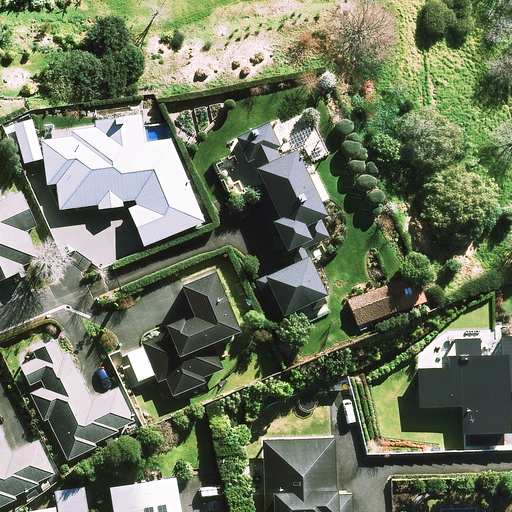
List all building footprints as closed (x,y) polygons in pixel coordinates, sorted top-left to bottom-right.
[(327,302),(304,251),(332,239),(297,157),(284,162),(268,127),(236,141),(247,165),(251,163),(268,201),(258,205),(271,233),(275,231),(287,258),(291,268),(258,282),(275,322),(281,319),(282,322),(327,302)] [(24,268),(38,262),(25,234),(36,229),(20,194),(1,203),(0,200),(0,285),(12,280),(14,285),(29,279),(24,268)] [(239,339),(216,279),(183,291),(195,322),(142,343),(158,385),(166,382),(172,399),(206,386),(204,380),(223,373),(214,348),(239,339)] [(426,304),(422,293),(412,297),(406,282),(348,303),(357,329),(426,304)] [(511,341),(500,342),(501,361),(481,361),(481,342),(455,343),(455,373),(419,373),(420,411),(463,410),(463,439),(509,438),(509,398),(511,397),(511,341)] [(58,345),(33,357),(36,361),(22,368),(32,388),(41,383),(44,388),(31,394),(44,423),(48,421),(69,463),(96,450),(94,446),(135,426),(117,390),(91,403),(68,355),(64,357),(58,345)] [(0,509),(15,502),(14,499),(38,487),(37,485),(54,477),(36,441),(10,453),(0,431),(0,509)] [(337,497),(335,441),(264,443),(266,511),(353,511),(353,497),(337,497)] [(178,511),(173,482),(107,492),(110,511),(85,511),(83,491),(53,493),(55,509),(39,511),(178,511)]
